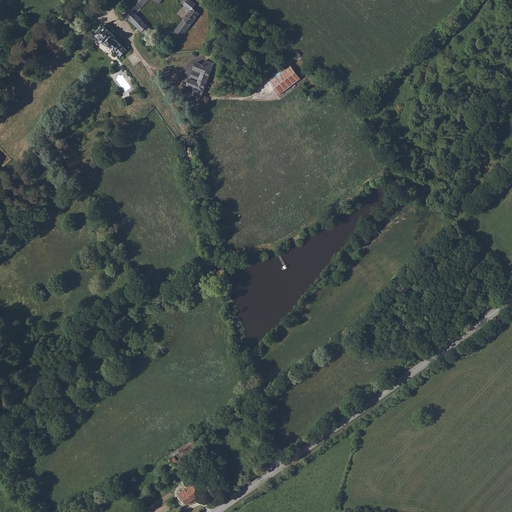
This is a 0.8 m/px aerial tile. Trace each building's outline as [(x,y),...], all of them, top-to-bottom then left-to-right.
[(181,38),(200,15),(199,13),(193,8),(196,4),(190,0),(183,0),(187,3),(185,5),(192,11),(186,18),(186,19),(175,33),(181,38)] [(136,1),(131,9),(136,13),(142,5),(136,1)] [(86,12),(89,17),(97,12),(95,7),(86,12)] [(125,15),(144,32),(148,27),(143,21),(143,20),(131,9),(128,11),(125,15)] [(108,42),(121,56),(127,50),(116,38),(117,37),(105,25),(96,33),(106,44),(108,42)] [(144,32),(156,43),(160,39),(154,33),(154,32),(148,27),(144,32)] [(166,33),(160,39),(156,43),(162,48),(171,39),(166,33)] [(193,93),(201,97),(204,90),(214,64),(205,60),(204,64),(197,62),(189,85),(195,88),(193,93)] [(269,83),(277,94),(299,78),(291,66),(269,83)] [(90,164),(94,168),(105,157),(100,153),(90,164)] [(171,455),(177,464),(195,452),(189,443),(171,455)] [(199,496),(194,488),(187,492),(185,490),(179,495),(186,505),(199,496)]
